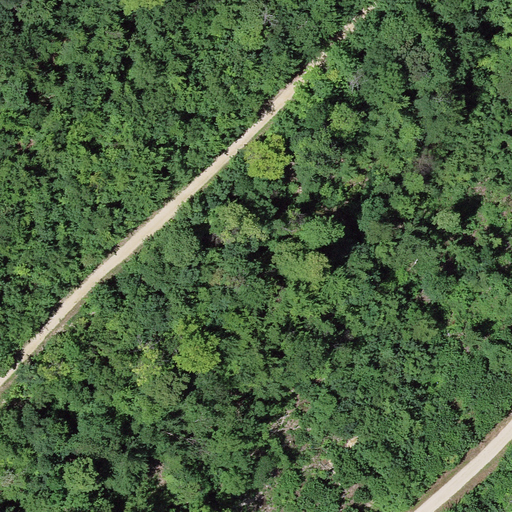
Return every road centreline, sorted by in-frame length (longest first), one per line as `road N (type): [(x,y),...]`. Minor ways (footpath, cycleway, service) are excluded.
road 1 (track): [(381,0),(101,271),(0,382)]
road 2 (track): [(420,511),(511,429)]
